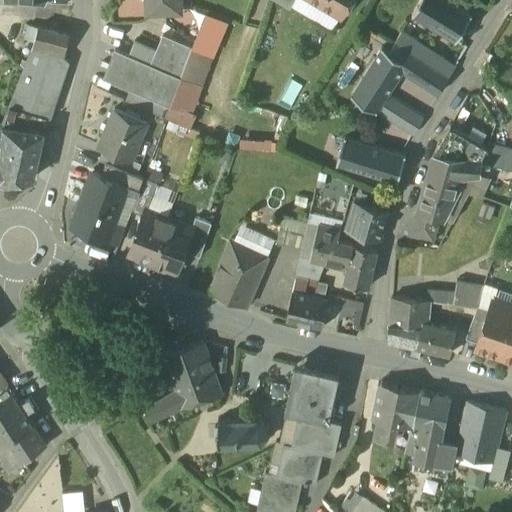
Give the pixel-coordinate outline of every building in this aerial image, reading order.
[(147,0),(148,10),(167,10),(166,6),(179,5),(178,0),(147,0)] [(349,0),(321,0),(320,3),(341,15),(349,0)] [(449,0),(420,0),(412,14),(456,40),(472,14),(449,0)] [(45,54),(49,55),(56,22),(40,18),(31,50),(45,54)] [(72,26),(56,22),(49,55),(67,60),(64,57),(72,26)] [(418,40),(402,30),(395,40),(411,51),(418,40)] [(129,89),(170,106),(180,79),(191,46),(163,34),(162,36),(156,49),(134,40),(133,42),(134,42),(129,55),(115,49),(114,51),(117,52),(109,69),(115,72),(112,79),(109,78),(108,81),(129,89)] [(402,71),(412,77),(424,59),(411,51),(395,40),(389,50),(408,62),(402,71)] [(456,64),(418,40),(411,51),(424,59),(449,75),(456,64)] [(377,111),(389,92),(402,71),(408,62),(389,50),(382,46),(351,94),(377,111)] [(31,50),(27,63),(40,67),(45,54),(31,50)] [(49,55),(45,54),(40,67),(26,109),(48,117),(50,118),(69,62),(67,60),(49,55)] [(449,75),(424,59),(412,77),(438,94),(449,75)] [(26,109),(40,67),(27,63),(25,69),(9,111),(23,117),(26,109)] [(197,85),(180,79),(170,106),(188,112),(197,85)] [(289,104),(300,83),(293,79),(281,100),(289,104)] [(125,100),(166,117),(170,106),(129,89),(125,100)] [(378,111),(390,119),(401,100),(389,92),(378,111)] [(390,119),(413,134),(424,115),(401,100),(390,119)] [(131,159),(132,159),(147,122),(115,108),(99,145),(104,147),(131,159)] [(9,111),(4,125),(43,131),(43,129),(43,128),(48,117),(26,109),(23,117),(9,111)] [(434,153),(481,157),(488,145),(450,124),(434,153)] [(44,131),(43,131),(4,125),(1,156),(0,166),(0,180),(33,179),(44,131)] [(336,163),(397,181),(406,154),(345,135),(336,163)] [(499,163),(509,166),(511,157),(511,144),(506,143),(499,163)] [(100,159),(106,161),(127,170),(131,159),(104,147),(100,159)] [(439,213),(443,214),(464,175),(480,172),(481,157),(434,153),(418,207),(423,209),(439,213)] [(127,186),(138,190),(143,176),(127,170),(106,161),(101,174),(128,185),(127,186)] [(72,222),(108,236),(127,186),(128,185),(101,174),(92,171),(72,222)] [(160,182),(143,176),(138,190),(131,210),(143,215),(145,209),(147,210),(156,185),(159,186),(160,182)] [(150,204),(168,211),(172,200),(154,193),(150,204)] [(346,226),(380,237),(387,212),(377,209),(377,208),(353,200),(346,226)] [(143,262),(150,264),(168,217),(147,210),(145,209),(143,215),(128,254),(144,260),(143,262)] [(417,230),(433,234),(439,213),(423,209),(417,230)] [(318,223),(340,227),(343,218),(310,211),(307,221),(318,223)] [(184,250),(200,256),(211,222),(195,216),(192,226),(193,227),(184,250)] [(276,242),(301,248),(307,221),(282,216),(276,242)] [(192,226),(168,217),(150,264),(157,267),(158,265),(176,272),(184,250),(193,227),(192,226)] [(318,223),(307,221),(301,248),(300,255),(311,258),(318,223)] [(322,260),(347,266),(353,243),(337,239),(340,227),(318,223),(311,258),(322,260)] [(244,228),(238,243),(267,256),(273,242),(244,228)] [(268,256),(267,256),(238,243),(230,239),(209,291),(246,307),(268,256)] [(377,248),(353,243),(347,266),(344,281),(368,286),(377,248)] [(322,260),(311,258),(300,255),(296,272),(305,274),(319,277),(322,260)] [(489,307),(492,298),(496,287),(484,283),(483,287),(477,303),(489,307)] [(477,303),(483,287),(458,285),(456,292),(455,295),(453,303),(476,306),(477,303)] [(511,302),(511,292),(496,287),(492,298),(511,305),(511,302)] [(286,319),(322,327),(328,298),(292,290),(286,319)] [(431,300),(446,302),(447,291),(426,290),(426,299),(431,300)] [(456,292),(447,291),(446,302),(447,302),(449,295),(455,295),(456,292)] [(360,322),(364,299),(343,295),(339,318),(360,322)] [(430,314),(431,300),(426,299),(391,297),(389,322),(418,325),(419,314),(430,314)] [(476,348),(500,355),(511,318),(511,304),(511,305),(492,298),(489,307),(485,321),(478,342),(476,348)] [(473,317),(485,321),(489,307),(477,303),(476,306),(473,317)] [(415,346),(417,346),(423,320),(429,322),(430,314),(419,314),(418,325),(389,322),(388,339),(415,346)] [(466,337),(478,342),(485,321),(473,317),(466,337)] [(511,318),(500,355),(511,359),(511,318)] [(417,346),(450,353),(456,328),(429,322),(423,320),(417,346)] [(203,341),(182,348),(194,376),(194,377),(214,371),(212,366),(203,341)] [(175,384),(194,376),(182,348),(163,354),(175,384)] [(212,366),(214,371),(225,371),(227,357),(220,358),(218,366),(212,366)] [(296,363),(294,371),(337,382),(339,374),(296,363)] [(214,372),(214,371),(194,377),(194,376),(175,384),(177,389),(174,391),(146,408),(152,420),(184,405),(221,392),(214,372)] [(328,418),(337,382),(294,371),(284,410),(286,411),(298,413),(328,419),(328,418)] [(411,426),(412,424),(419,390),(379,381),(372,418),(377,419),(373,436),(392,440),(396,423),(411,426)] [(449,396),(419,390),(412,424),(422,426),(440,430),(441,430),(449,396)] [(0,403),(0,443),(2,446),(32,425),(25,414),(20,406),(13,396),(0,403)] [(454,453),(494,462),(497,446),(506,409),(466,400),(454,453)] [(33,408),(28,401),(20,406),(25,414),(33,408)] [(286,411),(278,440),(284,441),(291,443),(298,413),(286,411)] [(255,511),(261,511),(293,511),(301,480),(314,483),(322,452),(332,454),(341,421),(328,418),(328,419),(298,413),(291,443),(284,441),(276,473),(268,471),(265,470),(255,511)] [(219,443),(219,446),(221,446),(220,443),(229,443),(229,446),(231,446),(231,442),(238,442),(238,445),(240,445),(240,442),(250,442),(250,444),(253,444),(253,441),(260,441),(262,443),(264,442),(262,440),(267,434),(269,435),(270,434),(269,423),(268,421),(266,422),(260,418),(261,415),(259,414),(258,417),(251,417),(250,414),(248,414),(248,418),(240,418),(240,415),(238,415),(238,418),(230,419),(230,417),(228,417),(228,419),(220,420),(220,417),(218,417),(218,424),(215,425),(215,426),(218,426),(219,437),(215,437),(215,439),(218,439),(219,443)] [(44,444),(32,425),(2,446),(0,447),(0,453),(4,458),(11,468),(44,444)] [(426,464),(433,465),(434,460),(439,437),(440,430),(422,426),(415,456),(427,459),(426,464)] [(434,460),(448,463),(453,440),(439,437),(434,460)] [(276,439),(268,471),(276,473),(284,441),(278,440),(276,439)] [(497,446),(494,462),(492,471),(490,477),(502,480),(510,449),(497,446)] [(486,470),(492,471),(494,462),(454,453),(452,461),(469,465),(465,484),(482,488),(486,470)] [(340,505),(349,511),(350,511),(363,494),(353,487),(340,505)] [(62,494),(64,511),(84,511),(82,492),(62,494)] [(381,511),(383,509),(363,494),(350,511),(381,511)]
